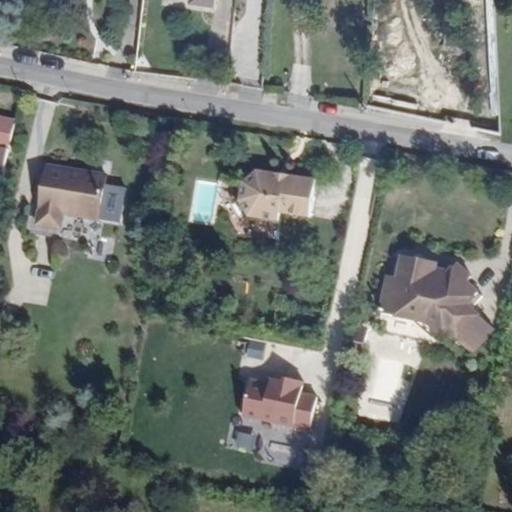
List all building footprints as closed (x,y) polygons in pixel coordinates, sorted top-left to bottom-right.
[(0,109),(0,163),(12,112),(0,109)] [(239,187),(247,204),(276,209),(278,202),(308,208),(315,170),(284,163),(283,167),(275,166),(276,162),(257,158),(241,169),(239,187)] [(97,210),(102,167),(45,159),(37,216),(60,219),(62,206),(97,210)] [(389,267),(381,305),(422,312),(445,332),(449,328),(470,346),(492,322),(469,302),(481,290),(464,275),(471,269),(457,256),(446,266),(435,264),(437,253),(404,246),(399,268),(389,267)] [(361,347),(366,323),(345,319),(340,343),(361,347)] [(248,372),(241,407),(308,421),(315,389),(299,386),(301,373),(282,369),(281,372),(269,369),(267,375),(248,372)] [(235,432),(234,450),(253,451),(254,433),(235,432)]
